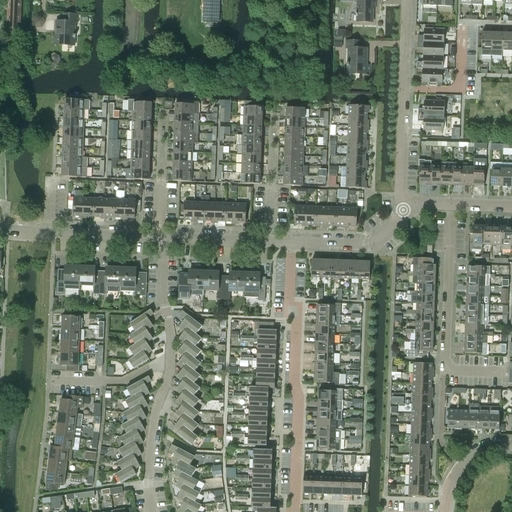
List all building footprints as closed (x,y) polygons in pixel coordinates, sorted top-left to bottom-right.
[(7,0),(6,28),(21,29),(21,0),(7,0)] [(349,0),(349,1),(354,1),(357,1),(357,13),(356,13),(356,15),(357,15),(357,16),(357,21),(373,22),(374,13),(372,13),(373,8),(375,8),(376,1),(371,1),(371,0),(349,0)] [(53,36),(53,45),(62,45),(62,43),(75,44),(75,37),(76,37),(76,35),(74,35),(75,22),(78,22),(78,14),(64,14),(63,21),(56,21),(56,30),(57,30),(56,36),(53,36)] [(418,35),(418,42),(444,43),(444,29),(424,28),(424,36),(418,35)] [(482,32),(481,50),(481,55),(491,56),(492,33),(482,32)] [(492,33),(491,56),(502,56),(502,51),(502,33),(492,33)] [(511,33),(502,33),(502,51),(511,50),(511,33)] [(7,37),(6,46),(17,46),(17,38),(7,37)] [(369,74),(369,65),(366,65),(366,59),(367,59),(367,48),(360,48),(360,41),(346,41),(345,48),(349,48),(348,63),(347,63),(347,65),(347,72),(359,72),(359,74),(369,74)] [(423,48),(423,55),(443,56),(444,43),(418,42),(417,48),(423,48)] [(417,62),(417,68),(443,69),(443,56),(423,55),(423,62),(417,62)] [(422,83),(428,83),(428,84),(430,86),(436,86),(437,84),(437,83),(442,83),(442,77),(446,77),(447,76),(447,70),(443,69),(417,68),(416,75),(422,75),(422,83)] [(65,109),(84,109),(90,110),(90,100),(85,100),(85,99),(65,99),(65,109)] [(129,100),(128,111),(133,111),(152,112),(152,102),(134,101),(134,100),(129,100)] [(418,109),(418,115),(444,116),(444,101),(424,100),(424,109),(418,109)] [(176,103),(176,113),(195,114),(199,114),(199,102),(194,102),(194,104),(176,103)] [(244,105),(244,115),(263,116),(263,106),(244,105)] [(350,105),(350,114),(368,115),(368,105),(350,105)] [(287,107),(286,117),(305,118),(305,108),(287,107)] [(65,109),(64,118),(84,119),(84,109),(65,109)] [(133,111),(133,121),(152,122),(152,112),(133,111)] [(176,113),(176,123),(199,124),(199,114),(195,114),(176,113)] [(350,114),(349,124),(367,125),(368,115),(350,114)] [(244,115),(243,125),(262,126),(263,116),(244,115)] [(443,131),(444,116),(418,115),(418,122),(424,122),(423,130),(443,131)] [(286,117),(286,127),(305,128),(305,118),(286,117)] [(64,118),(64,128),(84,128),(84,119),(64,118)] [(133,121),(133,131),(151,131),(152,122),(133,121)] [(176,123),(175,132),(198,133),(199,124),(176,123)] [(349,124),(349,134),(367,135),(367,125),(349,124)] [(243,125),(243,135),(262,135),(262,126),(243,125)] [(286,127),(286,136),(304,137),(305,128),(286,127)] [(64,128),(64,137),(83,138),(84,128),(64,128)] [(133,131),(132,140),(151,141),(151,131),(133,131)] [(175,132),(175,142),(193,143),(198,143),(198,133),(175,132)] [(349,134),(348,144),(367,144),(367,135),(349,134)] [(243,135),(243,144),(262,145),(262,135),(243,135)] [(286,136),(285,146),(304,147),(304,137),(286,136)] [(64,137),(63,147),(83,148),(83,138),(64,137)] [(132,140),(132,150),(150,150),(151,141),(132,140)] [(175,142),(174,151),(193,152),(193,143),(175,142)] [(243,144),(242,154),(261,154),(262,145),(243,144)] [(348,144),(348,155),(366,156),(367,144),(348,144)] [(285,146),(285,156),(304,156),(304,147),(285,146)] [(63,147),(63,157),(83,157),(83,148),(63,147)] [(132,150),(131,159),(150,160),(150,150),(132,150)] [(174,151),(174,161),(193,161),(193,152),(174,151)] [(242,154),(242,163),(261,164),(261,154),(242,154)] [(348,155),(348,166),(366,167),(366,156),(348,155)] [(285,156),(285,165),(303,166),(304,156),(285,156)] [(63,157),(62,167),(87,168),(87,158),(83,157),(63,157)] [(131,159),(131,169),(150,170),(150,160),(131,159)] [(419,183),(431,184),(431,166),(431,161),(425,161),(425,160),(419,159),(419,165),(420,166),(419,183)] [(174,161),(174,170),(192,171),(193,161),(174,161)] [(442,166),(441,184),(452,184),(453,162),(442,162),(442,166)] [(453,162),(452,184),(462,185),(463,167),(457,167),(457,163),(453,162)] [(242,163),(242,173),(260,174),(261,164),(242,163)] [(463,167),(462,185),(473,185),(474,167),(467,167),(468,163),(464,163),(464,167),(463,167)] [(474,167),(473,185),(484,186),(485,168),(478,167),(478,163),(474,163),(474,167)] [(490,163),(490,170),(491,170),(491,186),(501,186),(502,164),(490,163)] [(502,164),(501,186),(511,187),(511,175),(511,163),(502,163),(502,164)] [(285,165),(284,175),(303,175),(307,176),(308,166),(303,166),(285,165)] [(348,166),(347,177),(365,177),(366,167),(348,166)] [(431,166),(431,184),(441,184),(442,166),(431,166)] [(62,167),(62,176),(87,177),(87,168),(62,167)] [(131,179),(149,179),(150,170),(131,169),(131,179)] [(173,180),(182,180),(192,181),(192,171),(174,170),(173,180)] [(241,183),(251,183),(260,184),(260,174),(242,173),(241,183)] [(284,185),(291,185),(302,185),(303,175),(284,175),(284,185)] [(347,177),(347,187),(365,188),(365,177),(347,177)] [(73,216),(84,216),(84,198),(74,197),(73,216)] [(84,198),(84,216),(94,216),(94,198),(84,198)] [(94,198),(94,216),(103,217),(104,199),(94,198)] [(104,199),(103,217),(114,217),(115,199),(104,199)] [(115,199),(114,217),(125,217),(125,199),(115,199)] [(125,199),(125,217),(135,218),(136,200),(125,199)] [(181,205),(181,213),(185,213),(185,220),(194,220),(195,202),(185,201),(185,205),(181,205)] [(195,202),(194,220),(204,220),(205,202),(195,202)] [(205,202),(204,220),(215,221),(215,202),(205,202)] [(215,202),(215,221),(224,221),(225,203),(215,202)] [(225,203),(224,221),(236,222),(236,203),(225,203)] [(236,203),(236,222),(246,222),(247,204),(236,203)] [(296,206),(295,224),(305,225),(306,206),(296,206)] [(306,206),(305,225),(315,225),(316,207),(306,206)] [(316,207),(315,225),(326,225),(326,207),(316,207)] [(326,207),(326,225),(337,226),(337,207),(326,207)] [(337,207),(337,226),(348,226),(348,208),(337,207)] [(348,208),(348,226),(357,227),(357,208),(348,208)] [(482,245),(483,226),(473,225),(472,244),(471,243),(470,249),(482,250),(482,245)] [(483,226),(482,245),(492,245),(493,226),(483,226)] [(493,226),(492,245),(502,245),(502,227),(493,226)] [(511,226),(502,227),(502,245),(501,250),(511,250),(511,227),(511,226)] [(418,274),(435,274),(436,265),(434,265),(434,258),(413,258),(413,272),(413,275),(418,276),(418,274)] [(312,278),(322,278),(322,260),(313,260),(312,278)] [(322,260),(322,278),(331,278),(331,261),(322,260)] [(331,261),(331,278),(341,279),(342,261),(331,261)] [(342,261),(341,279),(351,279),(351,261),(342,261)] [(351,261),(351,279),(361,279),(362,262),(351,261)] [(362,262),(361,279),(371,280),(371,262),(362,262)] [(59,270),(58,293),(66,293),(66,290),(80,290),(80,285),(80,267),(66,266),(66,270),(59,270)] [(468,266),(467,285),(484,286),(489,286),(490,279),(490,278),(490,277),(490,275),(490,267),(485,267),(468,266)] [(95,268),(80,267),(80,285),(94,286),(93,294),(100,295),(101,271),(95,271),(95,268)] [(101,271),(100,295),(106,295),(106,291),(120,292),(120,291),(121,291),(121,268),(107,268),(106,272),(101,271)] [(121,268),(121,291),(135,292),(135,296),(147,296),(147,293),(147,273),(136,273),(136,269),(121,268)] [(180,274),(180,297),(183,297),(190,297),(190,295),(204,295),(204,289),(204,271),(190,271),(190,274),(184,274),(180,274)] [(204,271),(204,289),(218,289),(217,299),(224,299),(225,276),(219,275),(219,272),(204,271)] [(225,276),(224,299),(231,299),(231,290),(245,291),(245,273),(231,272),(231,276),(225,276)] [(245,291),(245,297),(258,297),(258,300),(265,301),(265,292),(270,293),(270,287),(266,287),(266,277),(260,277),(260,273),(245,273),(245,291)] [(413,275),(413,283),(435,284),(435,274),(418,274),(418,276),(413,275)] [(417,291),(412,291),(412,295),(417,295),(417,293),(435,293),(435,284),(413,283),(418,283),(417,291)] [(467,285),(467,295),(489,296),(489,294),(489,286),(484,286),(467,285)] [(411,302),(417,302),(434,303),(435,293),(417,293),(417,295),(412,295),(411,302)] [(467,295),(466,305),(489,305),(489,298),(489,296),(467,295)] [(417,310),(412,310),(411,314),(416,314),(417,312),(434,313),(434,303),(417,302),(417,310)] [(318,305),(318,315),(341,316),(341,304),(336,304),(336,306),(318,305)] [(466,305),(466,314),(488,315),(489,305),(466,305)] [(130,324),(136,332),(150,322),(148,318),(154,314),(151,310),(130,324)] [(185,318),(182,322),(197,333),(203,325),(183,310),(180,314),(185,318)] [(417,312),(416,314),(416,322),(434,322),(434,313),(417,312)] [(466,314),(466,324),(483,324),(488,325),(488,315),(466,314)] [(317,325),(336,325),(341,325),(341,316),(318,315),(317,325)] [(63,316),(62,328),(80,329),(81,317),(63,316)] [(129,336),(135,344),(150,334),(147,330),(153,326),(150,322),(136,332),(129,336)] [(185,331),(182,335),(196,346),(202,338),(197,333),(182,322),(179,326),(185,331)] [(416,330),(411,329),(411,333),(416,334),(416,331),(433,332),(434,322),(416,322),(416,330)] [(466,324),(465,333),(483,334),(483,332),(483,324),(466,324)] [(317,325),(317,334),(335,335),(336,325),(317,325)] [(62,328),(62,340),(80,341),(80,329),(62,328)] [(258,329),(258,339),(276,340),(277,330),(258,329)] [(416,334),(415,341),(433,341),(433,332),(416,331),(416,334)] [(465,333),(465,343),(487,344),(488,336),(488,332),(483,332),(483,334),(465,333)] [(135,344),(129,348),(115,347),(115,350),(126,351),(128,350),(130,349),(135,357),(150,347),(147,343),(153,339),(150,334),(135,344)] [(317,334),(317,343),(335,344),(335,335),(317,334)] [(184,343),(181,347),(195,358),(202,350),(196,346),(182,335),(179,339),(184,343)] [(258,339),(258,348),(276,348),(276,340),(258,339)] [(62,340),(61,352),(79,353),(80,341),(62,340)] [(407,350),(407,357),(411,357),(428,358),(429,351),(433,352),(433,341),(415,341),(410,341),(410,350),(407,350)] [(317,343),(316,353),(335,354),(335,344),(317,343)] [(487,355),(487,351),(487,344),(465,343),(465,353),(482,353),(482,355),(487,355)] [(152,351),(150,347),(135,357),(129,361),(134,370),(149,360),(146,355),(152,351)] [(184,356),(181,359),(195,371),(201,363),(195,358),(181,347),(178,351),(184,356)] [(258,348),(257,358),(276,359),(276,348),(258,348)] [(79,365),(79,353),(61,352),(61,365),(79,365)] [(316,353),(316,363),(334,363),(335,354),(316,353)] [(257,358),(257,368),(275,369),(276,359),(257,358)] [(183,368),(180,372),(194,383),(200,375),(195,371),(181,359),(178,364),(183,368)] [(316,363),(316,373),(334,373),(334,363),(316,363)] [(414,363),(413,373),(432,374),(432,363),(414,363)] [(257,368),(256,377),(275,378),(275,369),(257,368)] [(183,380),(180,384),(194,395),(200,387),(194,383),(180,372),(177,376),(183,380)] [(316,373),(315,383),(333,383),(333,385),(339,385),(340,373),(334,373),(316,373)] [(413,373),(413,384),(432,384),(432,374),(413,373)] [(127,389),(131,397),(147,388),(145,384),(151,381),(149,377),(127,389)] [(256,377),(256,387),(269,388),(274,388),(275,378),(256,377)] [(183,393),(179,397),(194,407),(200,400),(194,395),(180,384),(177,388),(183,393)] [(413,384),(413,393),(431,394),(432,384),(413,384)] [(250,386),(250,397),(268,397),(269,388),(256,387),(250,386)] [(125,401),(130,409),(146,401),(143,397),(150,393),(147,388),(131,397),(125,401)] [(320,391),(319,400),(343,401),(344,390),(337,389),(337,391),(320,391)] [(413,393),(412,403),(431,404),(431,394),(413,393)] [(60,399),(59,411),(83,415),(77,414),(78,407),(81,408),(83,398),(70,396),(69,400),(60,399)] [(182,405),(179,409),(193,420),(199,412),(194,407),(179,397),(176,401),(182,405)] [(250,397),(249,405),(268,406),(268,397),(250,397)] [(105,398),(105,407),(110,407),(110,403),(117,404),(117,399),(111,399),(111,398),(105,398)] [(319,400),(319,410),(343,411),(343,401),(319,400)] [(123,413),(128,422),(144,413),(141,409),(148,405),(146,401),(130,409),(123,413)] [(412,403),(412,412),(430,413),(431,404),(412,403)] [(469,411),(468,429),(479,429),(480,406),(479,406),(479,404),(469,404),(469,411)] [(249,405),(249,415),(268,416),(268,406),(249,405)] [(480,406),(479,429),(489,429),(489,411),(490,406),(480,406)] [(489,411),(489,429),(499,430),(500,424),(500,412),(500,407),(490,406),(489,411)] [(182,417),(179,421),(193,432),(199,424),(193,420),(179,409),(176,413),(182,417)] [(319,410),(319,419),(342,420),(343,411),(319,410)] [(448,428),(459,428),(459,410),(448,410),(448,428)] [(459,410),(459,428),(468,429),(469,411),(459,410)] [(59,411),(57,423),(81,426),(83,415),(59,411)] [(412,412),(412,422),(430,423),(430,413),(412,412)] [(122,425),(127,434),(142,426),(140,421),(146,418),(144,413),(128,422),(122,425)] [(249,415),(249,425),(267,425),(268,416),(249,415)] [(319,419),(318,429),(337,429),(337,420),(342,420),(319,419)] [(198,436),(193,432),(179,421),(175,425),(181,430),(178,434),(192,445),(198,436)] [(412,422),(411,433),(430,433),(430,423),(412,422)] [(57,423),(56,435),(74,437),(80,438),(82,427),(81,426),(57,423)] [(249,425),(248,435),(267,435),(267,425),(249,425)] [(120,437),(125,446),(125,447),(141,438),(138,433),(145,430),(142,426),(127,434),(120,437)] [(318,429),(318,439),(341,440),(341,430),(337,430),(337,429),(318,429)] [(248,437),(248,444),(266,445),(267,435),(248,435),(244,435),(244,432),(238,432),(238,438),(244,438),(244,437),(248,437)] [(411,433),(411,443),(429,444),(430,433),(411,433)] [(56,435),(54,447),(68,449),(68,450),(72,450),(74,437),(56,435)] [(119,450),(123,458),(139,450),(137,446),(143,442),(141,438),(125,447),(125,446),(119,450)] [(318,439),(318,449),(335,449),(335,451),(341,451),(341,440),(318,439)] [(411,443),(410,454),(429,454),(429,444),(411,443)] [(176,452),(174,457),(190,465),(194,456),(172,445),(170,448),(176,452)] [(51,446),(49,459),(67,461),(68,450),(68,449),(54,447),(51,446)] [(255,449),(254,459),(272,459),(273,450),(255,449)] [(117,462),(122,470),(138,462),(135,458),(141,454),(139,450),(123,458),(124,458),(117,462)] [(410,454),(410,463),(429,464),(429,454),(410,454)] [(178,464),(175,469),(192,477),(196,468),(190,465),(174,457),(172,461),(178,464)] [(49,459),(48,470),(65,473),(67,461),(49,459)] [(254,459),(254,468),(272,469),(272,459),(254,459)] [(115,474),(120,483),(136,475),(134,470),(140,466),(138,462),(122,470),(115,474)] [(410,463),(410,473),(428,474),(429,464),(410,463)] [(254,468),(253,478),(271,479),(272,469),(254,468)] [(180,476),(178,481),(194,489),(198,480),(192,477),(175,469),(173,473),(180,476)] [(48,470),(46,483),(47,483),(46,489),(57,490),(58,484),(64,485),(65,473),(48,470)] [(410,473),(409,484),(428,485),(428,474),(410,473)] [(304,494),(314,494),(315,476),(305,476),(304,494)] [(315,476),(314,494),(323,494),(324,477),(315,476)] [(324,477),(323,494),(334,495),(334,477),(324,477)] [(334,477),(334,495),(343,495),(343,477),(334,477)] [(343,477),(343,495),(354,495),(354,478),(343,477)] [(253,478),(253,488),(271,489),(271,479),(253,478)] [(354,478),(354,495),(363,496),(363,478),(354,478)] [(182,488),(179,493),(195,501),(200,493),(194,489),(178,481),(175,485),(182,488)] [(427,497),(428,485),(409,484),(409,496),(427,497)] [(110,489),(111,494),(111,495),(122,494),(121,487),(110,489)] [(253,488),(252,497),(270,498),(271,489),(253,488)] [(184,501),(181,505),(194,511),(197,511),(202,505),(195,501),(179,493),(177,497),(184,501)] [(252,507),(258,508),(270,507),(270,498),(252,497),(252,507)]
